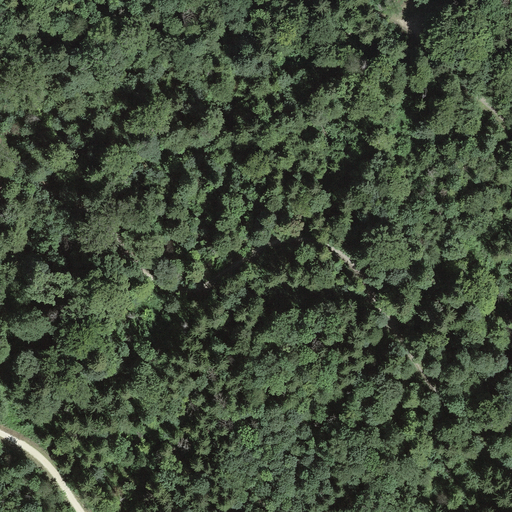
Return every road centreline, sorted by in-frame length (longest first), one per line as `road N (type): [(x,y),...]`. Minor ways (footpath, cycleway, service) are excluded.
road 1 (track): [(0,152),(28,181),(107,227),(135,269),(158,282),(190,291),(285,239),(338,252),(463,428),(511,471)]
road 2 (track): [(511,122),(457,77),(407,19)]
